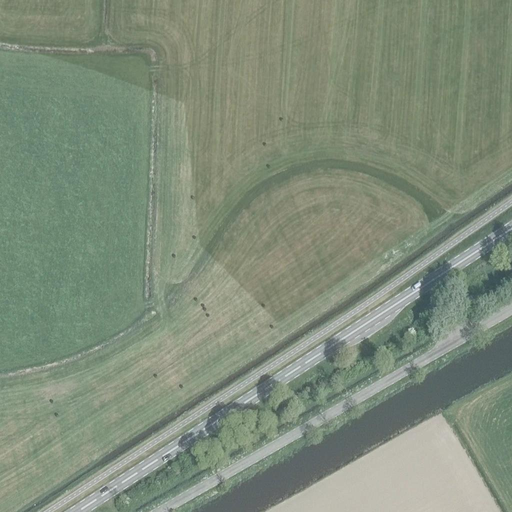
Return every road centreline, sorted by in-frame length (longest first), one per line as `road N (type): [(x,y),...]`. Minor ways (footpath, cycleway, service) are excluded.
road 1 (primary): [(73,511),(511,223)]
road 2 (tertiary): [(158,511),(511,308)]
